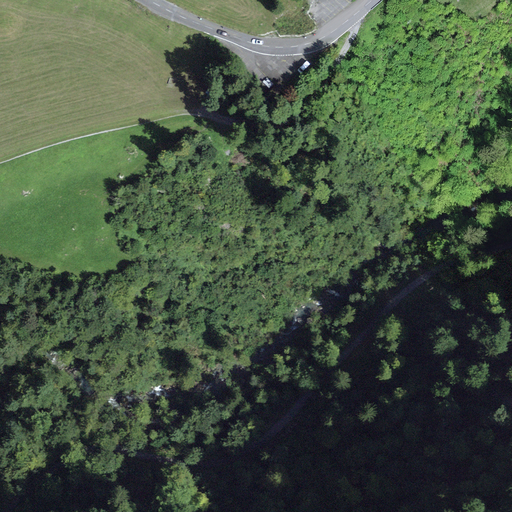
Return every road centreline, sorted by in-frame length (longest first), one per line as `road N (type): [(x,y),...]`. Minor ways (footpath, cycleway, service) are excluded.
road 1 (track): [(1,511),(42,474),(94,449),(190,461),(244,450),(420,278),(511,241)]
road 2 (track): [(176,119),(281,121),(311,98),(356,29),(356,12)]
road 3 (tertiary): [(150,0),(241,39),(281,46),(329,32),(370,0)]
road 4 (track): [(111,217),(125,177),(153,146),(224,120)]
